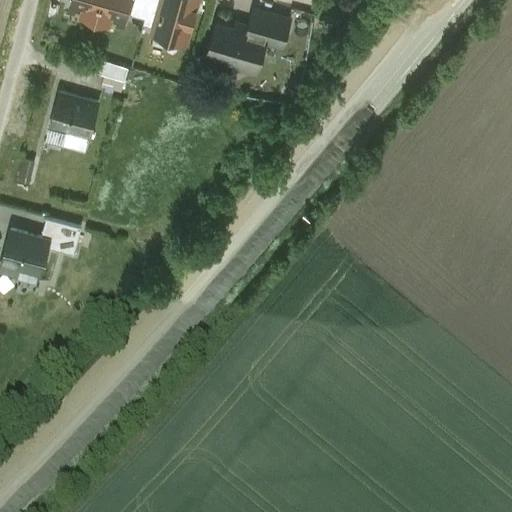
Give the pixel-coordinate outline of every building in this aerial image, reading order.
[(72,0),(71,7),(96,14),(100,0),(72,0)] [(100,0),(96,14),(122,21),(127,0),(100,0)] [(162,0),(154,31),(185,40),(196,0),(162,0)] [(248,29),(217,20),(208,51),(225,56),(223,63),(240,68),(240,65),(256,69),(265,38),(282,43),(290,17),(255,7),(248,29)] [(128,66),(94,55),(90,69),(104,73),(124,79),(128,66)] [(124,79),(104,73),(101,84),(122,89),(124,79)] [(98,100),(59,90),(50,124),(89,135),(98,100)] [(81,225),(47,215),(41,235),(49,237),(47,245),(74,252),(81,225)] [(41,235),(11,227),(0,267),(17,272),(19,264),(40,270),(47,245),(49,237),(41,235)]
